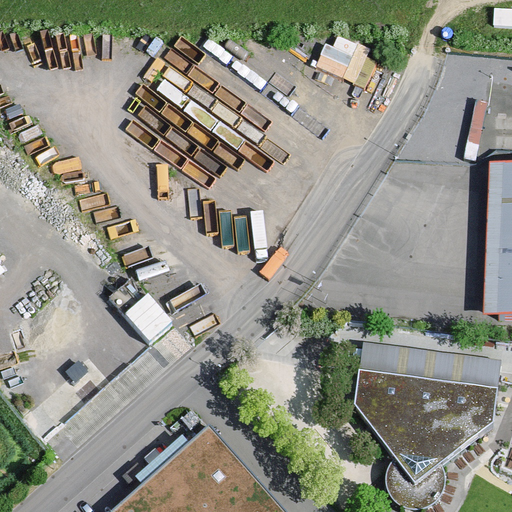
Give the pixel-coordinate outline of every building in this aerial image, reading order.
[(151,100),(122,143),(152,162),(156,155),(239,210),(254,187),(290,211),(307,186),(281,168),(279,171),(171,100),(190,72),(163,54),(138,91),(151,100)] [(511,173),(492,173),(486,321),(511,321),(511,173)] [(149,285),(120,310),(149,343),(178,318),(149,285)] [(411,493),(492,435),(500,368),(361,351),(353,414),(411,493)] [(120,507),(113,511),(286,511),(210,426),(120,507)]
